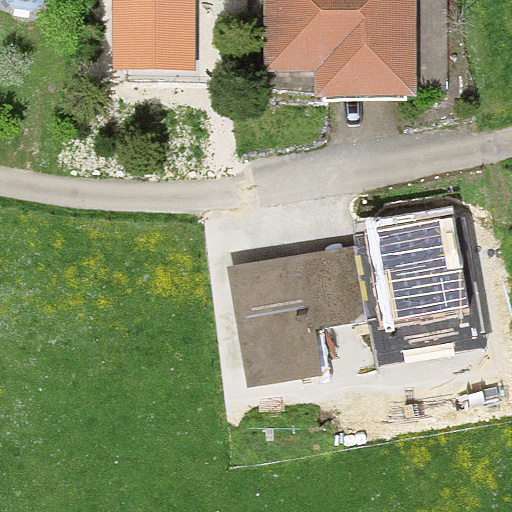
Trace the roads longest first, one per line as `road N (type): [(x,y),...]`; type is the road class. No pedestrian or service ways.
road 1 (residential): [(0,179),(152,195),(323,179)]
road 2 (unclassified): [(323,179),(511,140)]
